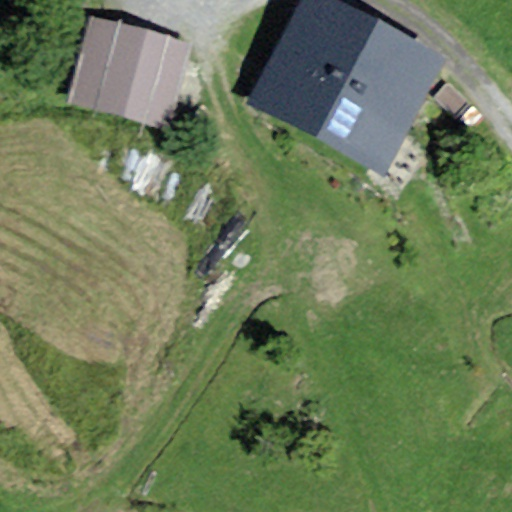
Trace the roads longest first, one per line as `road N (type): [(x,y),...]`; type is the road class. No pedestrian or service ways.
road 1 (track): [(87,511),(129,485),(280,259),(283,197),(212,50),(230,6),(252,0)]
road 2 (track): [(379,0),(458,48),(511,130)]
